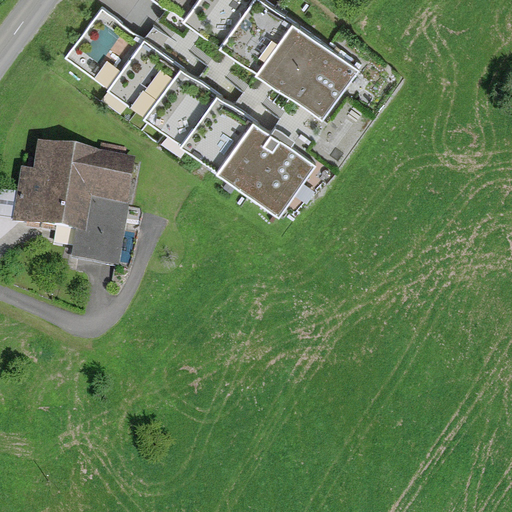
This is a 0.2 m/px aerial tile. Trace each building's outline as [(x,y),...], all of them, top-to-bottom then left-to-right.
[(360,66),(267,0),(160,0),(198,27),(235,54),(270,80),(308,107),(322,118),(360,66)] [(278,215),(316,162),(292,144),(288,141),(274,131),(272,129),(236,103),(199,76),(102,6),(66,57),(278,215)] [(276,123),(272,129),(274,131),(288,141),(292,144),(296,138),(276,123)] [(135,158),(39,143),(35,170),(23,168),(15,222),(77,231),(86,233),(91,200),(128,206),(135,158)] [(120,266),(128,206),(91,200),(86,233),(77,231),(73,258),(120,266)]
